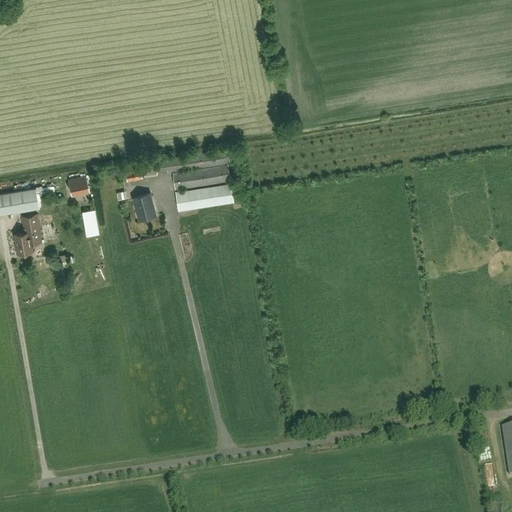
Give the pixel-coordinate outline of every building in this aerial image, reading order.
[(145,176),(229,163),(227,149),(142,162),(145,176)] [(230,180),(230,183),(175,191),(178,211),(233,202),(228,164),(172,173),(175,189),(230,180)] [(127,182),(142,178),(140,168),(125,172),(127,182)] [(86,175),(68,179),(72,196),(90,192),(86,175)] [(0,213),(39,207),(35,188),(0,193),(0,213)] [(117,193),(118,200),(126,198),(125,191),(117,193)] [(138,220),(155,216),(149,193),(132,198),(138,220)] [(99,233),(95,209),(83,211),(87,235),(99,233)] [(24,233),(14,234),(17,254),(33,252),(31,244),(41,242),(37,214),(22,217),(24,228),(24,233)] [(509,476),(511,475),(511,425),(502,427),(509,476)] [(496,483),(495,464),(487,464),(488,484),(496,483)]
